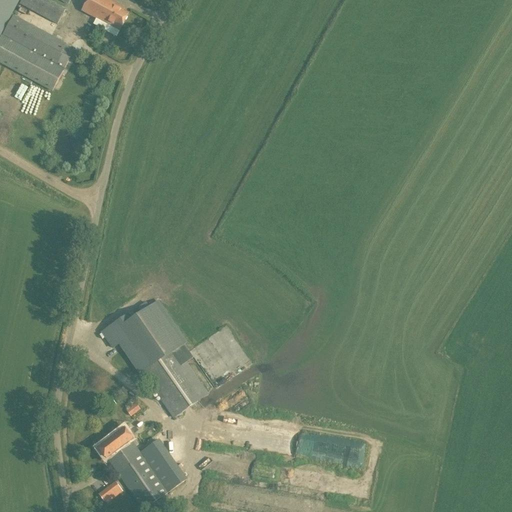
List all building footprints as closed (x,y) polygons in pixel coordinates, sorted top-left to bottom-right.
[(0,0),(0,35),(11,14),(18,0),(0,0)] [(57,25),(65,9),(48,0),(22,0),(20,4),(57,25)] [(120,32),(129,15),(122,11),(123,8),(107,0),(87,0),(82,11),(97,20),(94,25),(116,37),(119,32),(120,32)] [(36,28),(11,14),(0,35),(0,64),(52,93),(76,50),(50,36),(36,28)] [(159,301),(130,321),(125,314),(99,332),(109,348),(118,342),(142,377),(144,376),(174,419),(209,395),(178,350),(188,343),(159,301)] [(131,407),(136,413),(141,410),(136,403),(131,407)] [(141,453),(132,441),(133,440),(124,429),(98,449),(107,460),(143,511),(188,481),(159,440),(141,453)] [(106,505),(111,501),(104,491),(99,495),(106,505)]
